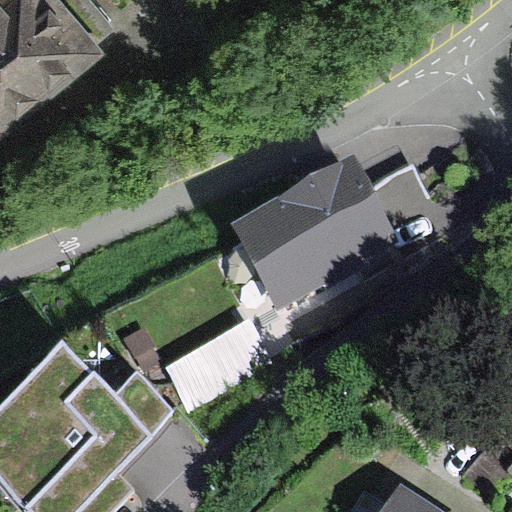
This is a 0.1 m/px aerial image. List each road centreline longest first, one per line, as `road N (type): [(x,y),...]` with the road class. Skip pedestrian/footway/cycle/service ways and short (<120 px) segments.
road 1 (residential): [(448,59),(276,155),(0,278)]
road 2 (residential): [(163,511),(221,441),(511,206)]
